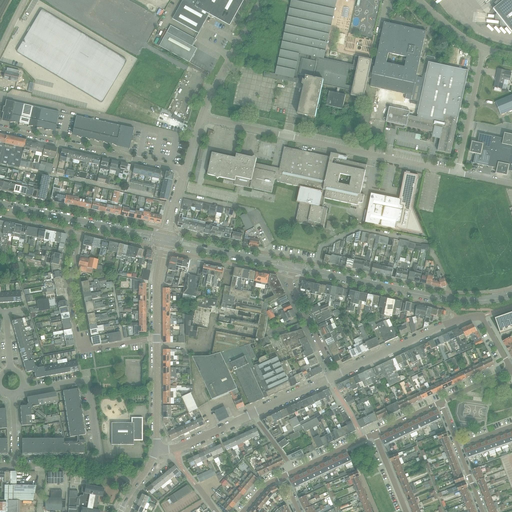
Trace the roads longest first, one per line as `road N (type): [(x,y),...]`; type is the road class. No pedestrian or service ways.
road 1 (unclassified): [(454,170),(199,119)]
road 2 (residential): [(182,170),(0,128)]
road 3 (residential): [(156,337),(81,348),(68,285),(78,243)]
road 4 (secondary): [(165,240),(7,205)]
road 5 (residential): [(332,376),(479,314)]
road 6 (residential): [(100,465),(87,383),(20,389)]
road 7 (residential): [(315,273),(321,245),(356,229),(427,242)]
road 8 (unknown): [(58,142),(54,175),(153,196)]
road 9 (unclassified): [(199,119),(260,0)]
road 10 (secondary): [(291,268),(165,240)]
road 11 (unclassified): [(454,170),(483,51)]
